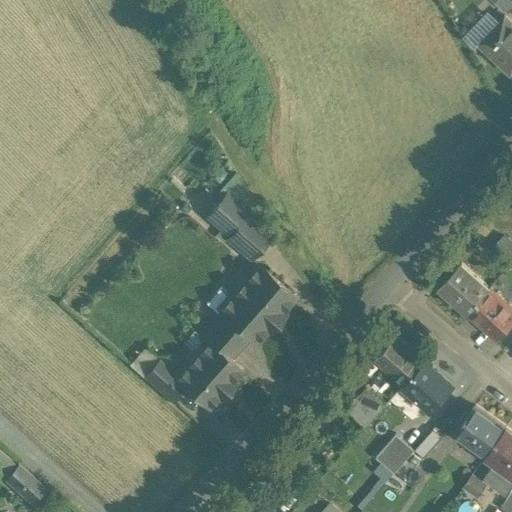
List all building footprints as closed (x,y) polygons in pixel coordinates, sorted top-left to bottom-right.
[(511,7),(511,0),(493,0),(502,8),(504,6),(509,11),(511,7)] [(511,69),(511,19),(505,14),(479,41),(490,51),(511,71),(511,69)] [(219,183),(240,201),(248,190),(227,172),(219,183)] [(227,192),(207,215),(229,234),(247,212),(244,207),(227,192)] [(229,234),(227,236),(250,256),(270,233),(269,233),(257,213),(250,217),(247,212),(229,234)] [(511,258),(511,240),(505,234),(492,247),(508,262),(511,258)] [(462,260),(439,285),(468,311),(490,286),(462,260)] [(258,263),(245,277),(240,277),(228,291),(228,296),(219,306),(223,309),(250,333),(256,338),(266,327),(269,330),(285,312),(282,309),(294,295),(258,263)] [(511,317),(511,306),(490,286),(468,311),(496,336),(511,317)] [(250,333),(223,309),(200,335),(206,340),(207,340),(228,358),(250,333)] [(397,333),(376,358),(404,383),(425,358),(397,333)] [(193,349),(185,359),(185,364),(176,374),(176,375),(185,384),(209,404),(219,393),(222,395),(233,382),(230,380),(240,368),(228,358),(207,340),(206,340),(199,349),(193,349)] [(454,383),(426,358),(425,358),(404,383),(432,408),(454,383)] [(176,374),(159,359),(146,374),(173,397),(185,384),(176,375),(176,374)] [(386,403),(367,385),(354,399),(374,417),(386,403)] [(374,417),(354,399),(347,407),(367,424),(374,417)] [(506,426),(475,404),(455,431),(486,453),(506,426)] [(511,430),(506,426),(486,453),(496,461),(484,477),(505,492),(511,482),(511,430)] [(434,427),(415,448),(424,456),(443,435),(434,427)] [(396,432),(376,455),(395,471),(415,448),(396,432)] [(0,478),(31,497),(43,477),(0,452),(0,478)] [(487,484),(472,473),(464,485),(478,495),(487,484)] [(511,511),(511,488),(502,506),(511,511)] [(337,511),(326,500),(312,511),(337,511)]
